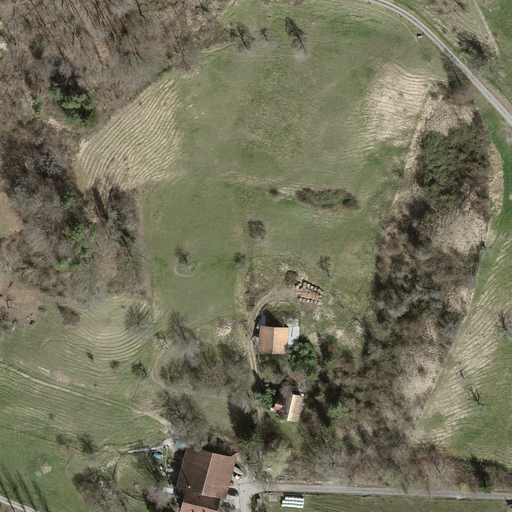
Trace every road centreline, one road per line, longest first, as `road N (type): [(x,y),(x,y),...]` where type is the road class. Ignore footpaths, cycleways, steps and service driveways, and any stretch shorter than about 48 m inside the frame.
road 1 (track): [(243,490),(511,495)]
road 2 (track): [(253,353),(261,446),(243,490)]
